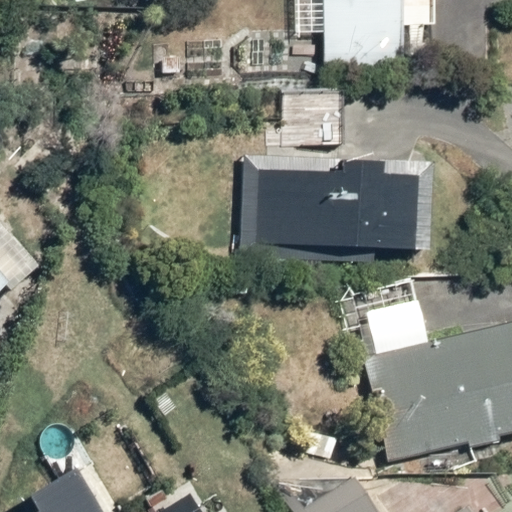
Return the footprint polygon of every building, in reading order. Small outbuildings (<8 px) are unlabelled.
[(348,90),(349,68),(411,70),(413,23),(429,23),(429,0),(295,0),(294,67),(321,68),(321,89),(348,90)] [(432,156),(247,150),(244,243),(429,249),(432,156)] [(0,286),(37,254),(0,212),(0,286)] [(511,317),(432,335),(419,273),(363,285),(376,347),(360,350),(384,462),(511,434),(511,317)] [(114,511),(81,459),(0,509),(0,511),(114,511)] [(386,511),(359,472),(303,511),(386,511)] [(511,511),(511,505),(497,479),(438,511),(511,511)]
